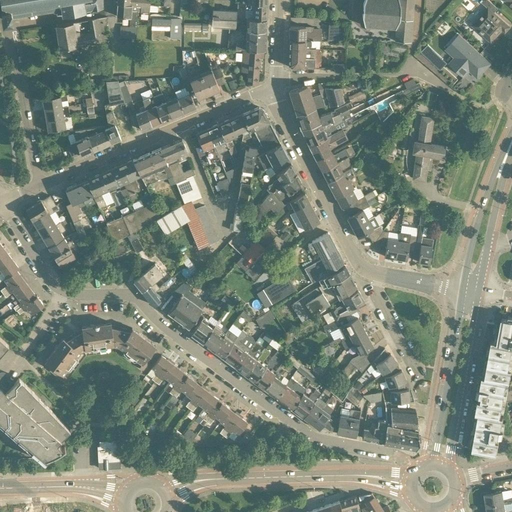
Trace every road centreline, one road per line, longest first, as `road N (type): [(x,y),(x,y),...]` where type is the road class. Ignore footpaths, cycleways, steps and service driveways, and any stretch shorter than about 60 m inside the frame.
road 1 (residential): [(394,453),(316,438),(133,297),(61,293)]
road 2 (residential): [(1,202),(275,85)]
road 3 (tertiary): [(410,482),(267,477),(193,482),(167,494)]
road 4 (residential): [(371,273),(355,258),(281,117),(275,85)]
road 5 (tertiary): [(446,469),(479,291)]
road 6 (tertiary): [(463,289),(433,464)]
road 7 (tertiary): [(503,160),(463,289)]
road 8 (tertiary): [(479,291),(503,160)]
road 9 (tertiary): [(123,496),(0,488)]
